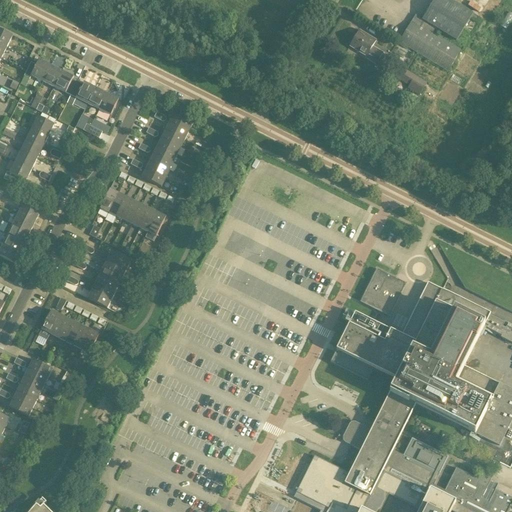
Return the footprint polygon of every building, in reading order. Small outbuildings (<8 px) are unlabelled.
[(408,48),(447,72),(461,50),(432,33),(435,29),(456,42),(473,14),(449,0),(434,0),(422,20),(415,16),(398,44),(407,50),(408,48)] [(12,36),(0,29),(0,44),(6,48),(12,36)] [(365,58),(375,65),(382,53),(372,47),(376,41),(359,31),(349,47),(365,57),(365,58)] [(36,65),(31,63),(25,73),(24,77),(29,79),(31,76),(42,82),(51,66),(39,60),(36,65)] [(54,88),(62,71),(51,66),(42,82),(54,88)] [(73,77),(62,71),(54,88),(70,96),(77,82),(72,79),(73,77)] [(404,71),(399,80),(409,86),(408,88),(419,95),(426,84),(404,71)] [(77,82),(70,96),(67,103),(72,106),(76,99),(87,105),(96,88),(84,82),(83,85),(77,82)] [(96,88),(87,105),(99,110),(107,94),(96,88)] [(110,116),(118,100),(107,94),(99,110),(110,116)] [(39,104),(36,110),(41,113),(44,107),(39,104)] [(55,124),(44,119),(46,115),(42,113),(40,117),(39,116),(33,129),(48,137),(55,124)] [(193,124),(173,114),(169,122),(169,123),(189,132),(193,124)] [(89,119),(82,116),(76,127),(88,133),(91,127),(94,121),(89,119)] [(189,132),(169,123),(169,122),(165,130),(185,140),(189,132)] [(69,126),(67,131),(72,134),(75,129),(69,126)] [(99,139),(102,132),(91,127),(88,133),(99,139)] [(16,134),(5,129),(2,135),(13,140),(16,134)] [(48,137),(33,129),(27,140),(43,148),(48,137)] [(185,140),(165,130),(161,138),(162,138),(181,148),(185,140)] [(181,148),(162,138),(161,138),(157,146),(177,156),(181,148)] [(43,148),(27,140),(21,151),(37,159),(43,148)] [(177,156),(157,146),(153,154),(154,154),(173,164),(177,156)] [(37,159),(21,151),(15,162),(31,170),(37,159)] [(173,164),(154,154),(153,154),(149,162),(169,171),(173,164)] [(31,170),(15,162),(10,173),(7,171),(4,178),(16,185),(19,178),(25,181),(31,170)] [(145,169),(146,170),(165,179),(169,171),(149,162),(145,169)] [(141,178),(161,187),(165,179),(146,170),(145,169),(141,178)] [(127,176),(121,173),(118,181),(123,183),(125,180),(127,176)] [(110,189),(100,209),(108,213),(118,194),(110,189)] [(118,194),(108,213),(116,217),(126,197),(118,194)] [(124,221),(134,201),(126,197),(116,217),(124,221)] [(132,225),(142,205),(134,201),(124,221),(132,225)] [(20,210),(17,216),(33,225),(38,214),(22,206),(19,205),(17,208),(20,210)] [(140,229),(149,209),(142,205),(132,225),(140,229)] [(147,233),(157,213),(149,209),(140,229),(147,233)] [(166,217),(157,213),(147,233),(145,238),(153,242),(156,237),(166,217)] [(15,220),(12,226),(28,234),(33,225),(17,216),(14,215),(12,218),(15,220)] [(7,228),(4,234),(7,235),(23,244),(28,234),(12,226),(9,224),(7,228)] [(93,228),(89,235),(95,238),(96,236),(96,237),(99,229),(94,227),(94,228),(93,228)] [(5,239),(2,245),(18,253),(23,244),(7,235),(4,234),(2,237),(5,239)] [(18,253),(2,245),(0,244),(0,248),(1,249),(0,249),(0,256),(14,263),(18,253)] [(130,261),(111,251),(107,260),(126,269),(130,261)] [(103,267),(122,277),(126,269),(107,260),(103,267)] [(99,275),(118,285),(122,277),(103,267),(99,275)] [(360,303),(389,317),(406,284),(377,270),(360,303)] [(95,283),(114,293),(118,285),(99,275),(95,283)] [(91,291),(92,291),(111,301),(114,293),(95,283),(91,291)] [(511,511),(511,489),(511,488),(510,490),(498,484),(488,503),(480,499),(481,496),(482,496),(491,478),(482,473),(478,480),(456,468),(444,491),(433,486),(448,457),(412,439),(403,456),(392,450),(416,404),(473,433),(470,439),(495,452),(492,459),(510,469),(511,464),(511,389),(464,366),(483,328),(501,337),(500,338),(511,344),(511,326),(508,324),(505,329),(502,328),(504,324),(489,316),(490,315),(441,290),(428,284),(401,337),(355,313),(351,321),(349,326),(330,363),(367,382),(373,369),(396,380),(371,431),(360,425),(355,422),(354,422),(353,422),(351,422),(350,423),(349,424),(342,437),(342,438),(342,439),(342,440),(343,441),(344,442),(350,446),(361,451),(349,474),(314,457),(296,493),(329,509),(327,511),(450,511),(451,511),(511,511)] [(87,299),(106,309),(111,301),(92,291),(91,291),(87,299)] [(61,311),(66,302),(60,299),(55,308),(61,311)] [(51,311),(41,330),(49,334),(59,315),(51,311)] [(59,315),(49,334),(57,338),(67,319),(59,315)] [(65,342),(75,323),(67,319),(57,338),(65,342)] [(73,346),(83,326),(75,323),(65,342),(73,346)] [(81,350),(90,330),(83,326),(73,346),(81,350)] [(89,354),(99,335),(90,330),(81,350),(89,354)] [(52,369),(33,359),(29,368),(48,378),(52,369)] [(48,378),(29,368),(25,376),(44,386),(48,378)] [(44,386),(25,376),(21,384),(40,393),(44,386)] [(17,392),(36,401),(40,393),(21,384),(17,392)] [(13,400),(32,409),(36,401),(17,392),(13,400)] [(9,407),(28,417),(32,409),(13,400),(9,407)] [(10,419),(0,413),(0,424),(6,428),(10,419)] [(19,432),(24,434),(29,423),(24,421),(19,432)] [(49,511),(40,502),(36,506),(30,511),(49,511)]
